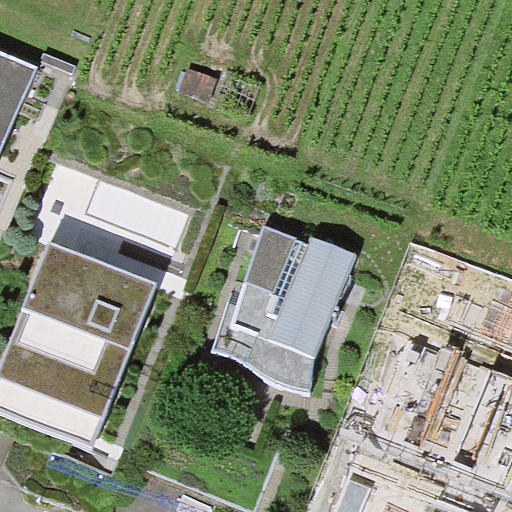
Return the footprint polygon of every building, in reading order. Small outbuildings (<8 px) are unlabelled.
[(0,143),(9,147),(39,75),(0,58),(0,143)] [(218,83),(189,72),(182,95),(212,106),(218,83)] [(0,167),(9,147),(0,143),(0,167)] [(184,247),(198,210),(108,176),(94,213),(184,247)] [(251,376),(308,394),(352,257),(263,228),(230,330),(262,341),(251,376)] [(0,376),(0,390),(106,428),(156,285),(46,246),(0,376)] [(437,511),(489,511),(511,433),(389,399),(357,510),(363,511),(415,511),(417,506),(437,511)]
